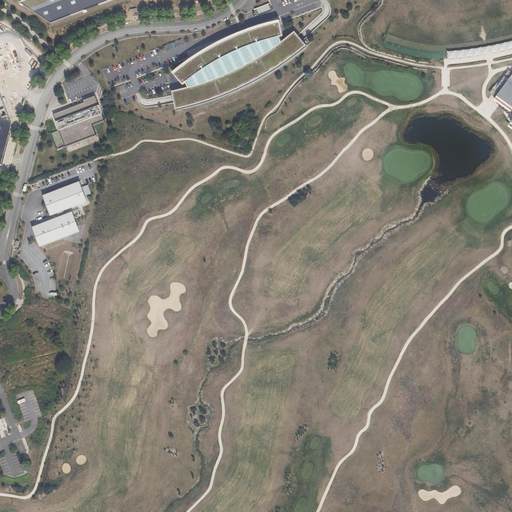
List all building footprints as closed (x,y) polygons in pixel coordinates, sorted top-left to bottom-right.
[(27,0),(21,3),(53,24),(113,0),(27,0)] [(269,4),(257,8),(259,14),(271,10),(269,4)] [(284,39),(279,19),(262,23),(241,30),(221,39),(196,53),(183,63),(173,72),(186,87),(172,91),(174,99),(176,108),(206,100),(225,93),(246,83),(268,72),(284,62),(306,45),(300,38),(294,32),(284,39)] [(511,41),(448,52),(449,60),(463,58),(464,63),(484,60),(484,56),(495,54),(495,57),(511,54),(511,41)] [(511,70),(509,68),(490,92),(495,97),(494,100),(511,113),(511,111),(511,120),(508,126),(511,129),(511,70)] [(97,96),(54,113),(61,130),(53,134),(60,152),(97,136),(93,126),(106,121),(97,96)] [(79,181),(42,195),(50,216),(87,202),(85,196),(81,187),(79,181)] [(88,185),(81,187),(85,196),(91,194),(88,185)] [(71,212),(32,227),(39,247),(79,231),(71,212)]
